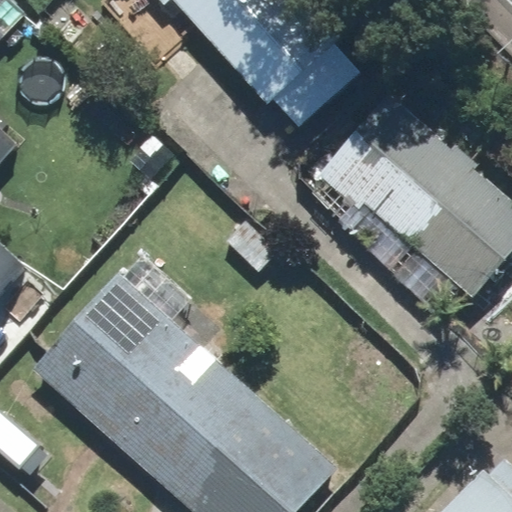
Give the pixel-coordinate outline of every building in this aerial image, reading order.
[(366,40),(329,0),(191,0),(289,108),(366,40)] [(0,19),(0,49),(15,33),(0,19)] [(511,279),(511,188),(402,101),(340,178),(494,301),(511,279)] [(250,211),(226,235),(265,274),(289,250),(250,211)] [(0,299),(33,261),(0,232),(0,299)] [(127,280),(45,372),(203,511),(307,511),(343,472),(127,280)] [(511,511),(511,489),(491,470),(453,511),(511,511)]
